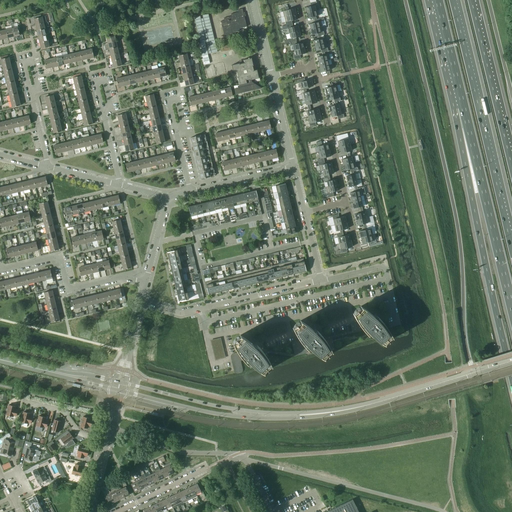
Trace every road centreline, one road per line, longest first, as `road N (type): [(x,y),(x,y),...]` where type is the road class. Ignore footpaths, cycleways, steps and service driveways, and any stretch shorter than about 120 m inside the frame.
road 1 (motorway): [(463,107),(471,197),(511,379)]
road 2 (motorway): [(511,242),(453,0)]
road 3 (secondary): [(123,392),(260,419),(345,410)]
road 4 (secondary): [(345,410),(244,411),(125,384)]
road 5 (motorway): [(463,107),(511,308)]
road 6 (unclassified): [(443,511),(249,459)]
road 7 (residential): [(140,301),(178,313),(319,280)]
road 8 (secondary): [(345,410),(511,360)]
road 9 (motorway): [(511,168),(471,0)]
road 10 (residential): [(144,282),(121,277),(68,288),(57,257),(0,270)]
road 11 (residential): [(249,459),(183,452),(108,426)]
